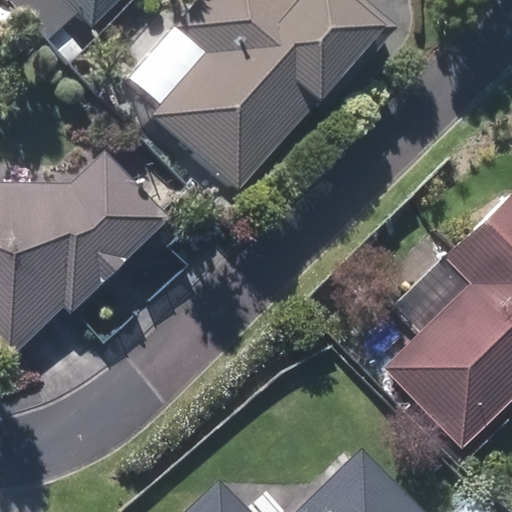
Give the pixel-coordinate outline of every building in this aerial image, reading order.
[(59,0),(89,32),(123,0),(59,0)] [(150,125),(234,200),(384,36),(344,0),(209,0),(172,41),(202,68),(150,125)] [(0,353),(12,365),(60,316),(71,326),(164,229),(98,166),(74,192),(0,194),(0,353)] [(400,410),(454,467),(467,454),(459,445),(511,394),(511,185),(511,184),(389,304),(416,331),(380,366),(412,399),(400,410)] [(209,218),(224,231),(234,221),(218,208),(209,218)] [(420,511),(357,447),(290,511),(247,511),(215,479),(180,511),(420,511)] [(452,511),(481,511),(468,497),(452,511)]
